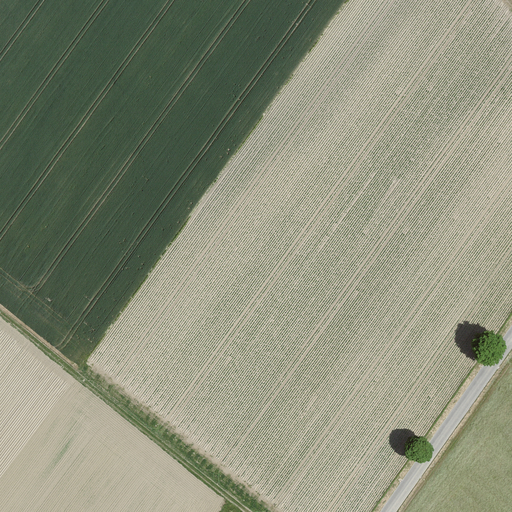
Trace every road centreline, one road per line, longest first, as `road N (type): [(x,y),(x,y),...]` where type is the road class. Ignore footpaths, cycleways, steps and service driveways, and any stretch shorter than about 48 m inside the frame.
road 1 (track): [(251,511),(0,312)]
road 2 (tertiary): [(385,511),(511,334)]
